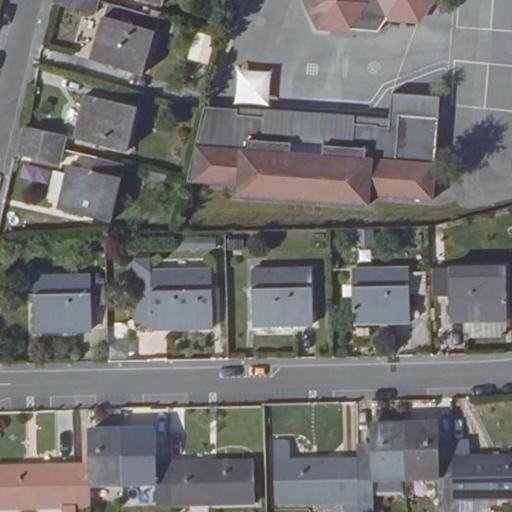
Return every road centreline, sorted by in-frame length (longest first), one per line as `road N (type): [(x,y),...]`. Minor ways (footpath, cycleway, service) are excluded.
road 1 (residential): [(0,390),(511,380)]
road 2 (residential): [(28,0),(0,127)]
